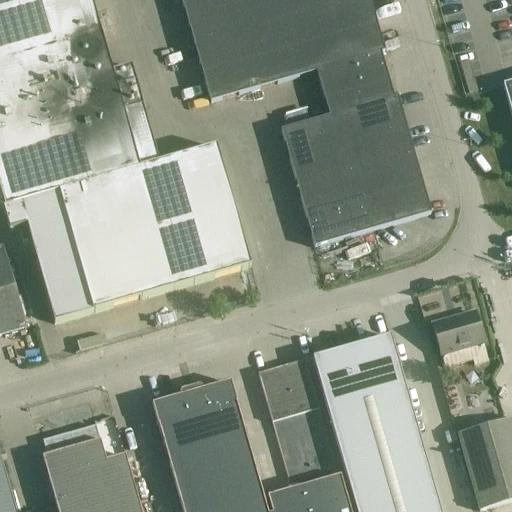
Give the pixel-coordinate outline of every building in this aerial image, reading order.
[(0,0),(0,209),(3,211),(4,211),(20,207),(159,166),(131,69),(112,75),(90,0),(0,0)] [(180,0),(183,10),(210,105),(316,75),(329,120),(281,133),(314,250),(431,216),(398,100),(394,101),(381,56),(385,55),(368,0),(180,0)] [(511,118),(511,84),(503,87),(511,118)] [(4,211),(3,211),(10,234),(27,229),(54,326),(93,315),(251,270),(217,150),(159,166),(59,195),(20,207),(4,211)] [(0,339),(26,332),(4,254),(0,254),(0,339)] [(474,315),(433,327),(442,358),(483,346),(474,315)] [(355,511),(439,511),(390,339),(313,362),(355,511)] [(289,484),(335,470),(305,363),(258,377),(289,484)] [(349,511),(340,479),(267,500),(270,511),(266,511),(231,385),(202,393),(201,391),(199,389),(182,394),(180,397),(181,399),(152,408),(182,511),(349,511)] [(479,511),(485,511),(511,504),(511,421),(458,437),(479,511)] [(96,428),(43,443),(47,459),(42,460),(57,511),(140,511),(125,458),(106,464),(96,428)]
